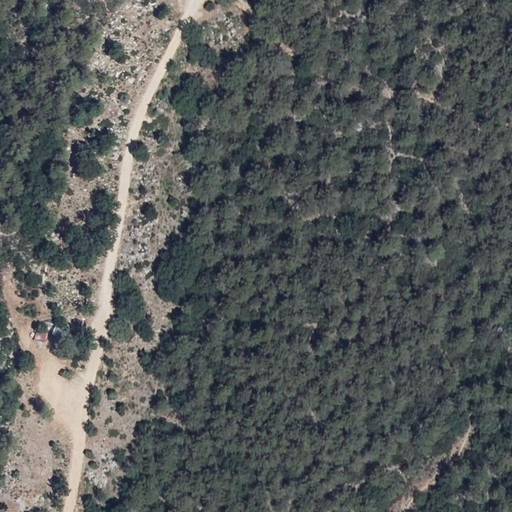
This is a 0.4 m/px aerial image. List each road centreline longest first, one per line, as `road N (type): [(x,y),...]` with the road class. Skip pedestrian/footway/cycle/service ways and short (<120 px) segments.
road 1 (track): [(70,511),(141,116),(192,0)]
road 2 (track): [(82,437),(29,343),(4,277)]
